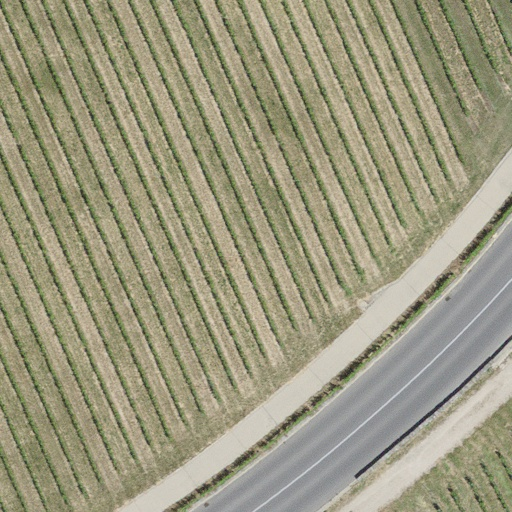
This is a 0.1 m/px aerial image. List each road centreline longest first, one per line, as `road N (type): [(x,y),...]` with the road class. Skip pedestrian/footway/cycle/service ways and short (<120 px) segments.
road 1 (track): [(118,511),(315,379),(511,170)]
road 2 (secondary): [(511,283),(396,399),(258,511)]
road 3 (track): [(511,379),(351,511)]
